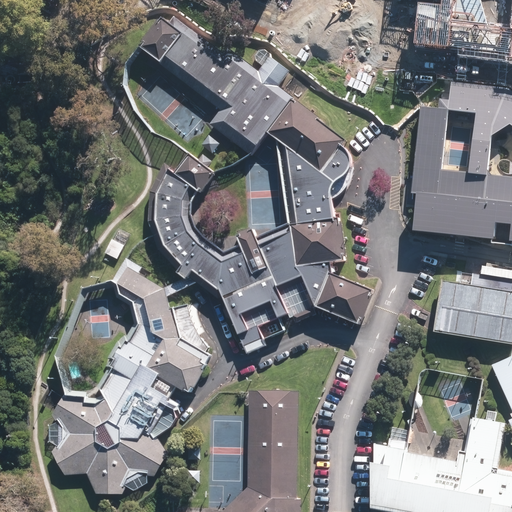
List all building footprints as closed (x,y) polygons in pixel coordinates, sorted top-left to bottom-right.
[(380,90),(390,0),(381,0),(378,30),(371,93),(383,107),(413,110),(414,101),(386,98),(380,90)] [(511,0),(443,0),(443,5),(421,3),(416,49),(458,53),(458,51),(473,53),(511,57),(511,59),(511,0)] [(343,215),(341,216),(334,152),(350,135),(282,86),(294,69),(274,54),(261,72),(232,50),(227,55),(177,19),(173,25),(166,21),(145,50),(224,108),(213,122),(255,152),(274,129),(282,137),(287,157),(294,221),(230,250),(233,256),(230,258),(198,235),(192,215),(193,196),(199,190),(205,195),(218,175),(194,158),(180,176),(171,170),(159,187),(156,222),(166,246),(194,275),(196,276),(205,281),(238,300),(257,338),(323,311),(350,325),(368,290),(335,271),(334,259),(349,258),(343,215)] [(511,240),(511,87),(510,86),(452,80),(452,81),(416,77),(414,101),(413,110),(422,111),(414,191),(417,191),(413,231),(511,240)] [(226,142),(213,132),(202,145),(216,155),(226,142)] [(169,464),(173,452),(162,435),(177,425),(184,412),(183,403),(175,398),(184,385),(194,391),(215,353),(210,350),(212,344),(200,328),(193,301),(175,305),(173,295),(171,287),(143,271),(145,266),(129,255),(117,277),(126,291),(140,299),(146,321),(106,386),(91,394),(70,392),(56,414),(62,420),(54,424),(52,440),(61,444),(56,449),(69,473),(92,471),(101,492),(121,496),(150,457),(169,464)] [(173,295),(205,281),(196,276),(171,287),(173,295)] [(511,287),(447,277),(438,329),(511,341),(511,287)] [(511,355),(493,363),(511,406),(511,416),(510,417),(511,422),(511,355)] [(300,511),(303,385),(246,384),(245,476),(244,491),(225,509),(175,509),(175,511),(300,511)] [(412,445),(394,442),(391,457),(386,455),(376,509),(393,511),(511,511),(511,469),(501,467),(510,421),(481,415),(474,414),(468,448),(464,447),(462,458),(414,449),(415,445),(412,445)]
